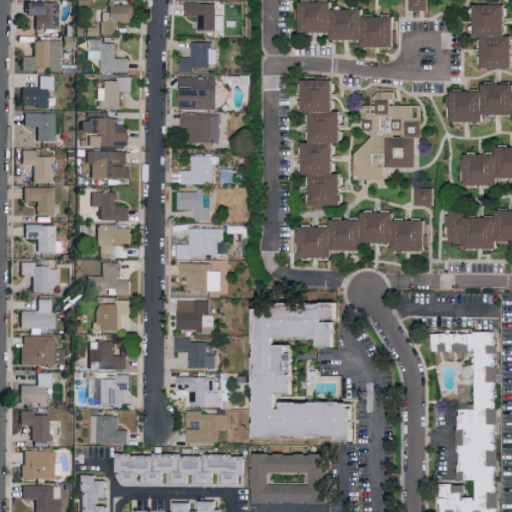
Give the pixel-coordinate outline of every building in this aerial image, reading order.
[(429,9),(429,0),(411,0),(411,9),(429,9)] [(59,1),(28,2),(28,14),(36,14),(36,28),(60,28),(59,1)] [(335,31),(335,39),(365,39),(366,47),(398,46),(398,15),(367,15),(367,8),(336,8),(336,1),(303,1),(304,31),(335,31)] [(225,29),(225,14),(217,14),(217,2),(186,2),(187,16),(199,16),(199,30),(225,29)] [(101,33),(117,33),(117,21),(134,21),(134,3),(109,3),(109,11),(101,11),(101,33)] [(507,4),(477,4),(477,36),(485,36),(484,67),(511,67),(511,34),(507,35),(507,4)] [(117,43),(103,43),(103,38),(87,38),(87,59),(99,58),(99,71),(131,70),(130,57),(117,57),(117,43)] [(61,40),(34,40),(34,55),(23,56),(23,71),(47,71),(47,70),(61,70),(61,40)] [(217,63),(218,43),(193,43),(192,56),(181,56),(181,72),(209,72),(209,63),(217,63)] [(40,86),(22,87),(23,106),(48,106),(48,90),(54,89),(54,75),(39,75),(40,86)] [(103,80),(103,86),(98,86),(98,106),(122,106),(121,90),(133,89),(133,75),(118,76),(118,80),(103,80)] [(218,77),(180,76),(180,106),(217,106),(218,77)] [(313,205),(344,205),(344,173),(337,174),(336,142),(344,142),(343,110),(337,111),(336,78),(306,79),(306,111),(312,111),(313,141),(305,141),(306,174),(313,174),(313,205)] [(455,121),(487,121),(486,114),(511,113),(511,82),(485,83),(485,90),(454,90),(455,121)] [(418,166),(418,137),(423,137),(423,104),(395,104),(395,92),(373,92),(373,104),(366,104),(366,132),(371,132),(371,148),(357,148),(357,179),(386,179),(386,166),(418,166)] [(89,145),(119,146),(119,144),(130,144),(130,124),(117,124),(118,117),(100,117),(100,112),(87,111),(87,120),(81,120),(81,131),(89,131),(89,145)] [(55,140),(55,113),(25,112),(24,125),(37,125),(37,140),(55,140)] [(191,141),(221,141),(221,113),(182,112),(182,126),(191,127),(191,141)] [(469,153),(468,184),(500,185),(500,178),(511,177),(511,146),(500,146),(500,154),(469,153)] [(33,182),(51,182),(52,156),(36,156),(36,149),(22,149),(22,164),(34,165),(33,182)] [(129,151),(87,150),(86,163),(91,163),(91,177),(133,178),(133,168),(129,168),(129,151)] [(213,183),(213,163),(217,163),(217,155),(192,154),(192,169),(183,169),(182,183),(213,183)] [(55,187),(24,186),(24,200),(37,200),(37,215),(54,215),(55,187)] [(433,204),(433,187),(416,187),(416,205),(433,204)] [(210,220),(210,206),(205,206),(204,189),(178,190),(179,208),(196,208),(196,220),(210,220)] [(91,192),(92,206),(100,206),(101,220),(131,220),(131,206),(118,206),(118,191),(91,192)] [(511,209),(500,210),(500,216),(467,217),(467,210),(447,211),(448,240),(466,240),(467,248),(500,248),(500,241),(511,240),(511,209)] [(428,250),(428,219),(397,219),(397,211),(366,212),(366,219),(334,219),(334,226),(303,226),(303,257),(334,257),(334,250),(365,250),(365,243),(396,242),(396,250),(428,250)] [(62,252),(62,240),(56,240),(56,225),(26,224),(26,238),(38,238),(38,251),(62,252)] [(131,256),(131,225),(98,225),(98,257),(116,257),(116,256),(131,256)] [(229,253),(229,240),(222,240),(222,227),(190,228),(191,243),(179,243),(179,258),(193,258),(193,254),(229,253)] [(33,291),(53,292),(53,284),(59,285),(59,267),(36,266),(36,261),(21,261),(21,275),(33,275),(33,291)] [(120,261),(102,261),(102,275),(88,276),(89,291),(106,290),(106,294),(131,294),(131,279),(120,279),(120,261)] [(222,290),(221,270),(211,270),(211,262),(181,262),(181,276),(188,276),(188,290),(222,290)] [(55,329),(56,310),(52,310),(52,298),(38,298),(38,310),(21,310),(21,328),(31,328),(31,333),(42,333),(42,328),(55,329)] [(132,313),(131,299),(117,299),(117,303),(94,303),(95,330),(123,329),(122,313),(132,313)] [(178,299),(177,329),(204,329),(204,325),(214,326),(214,314),(209,314),(210,300),(178,299)] [(260,436),(342,437),(342,441),(357,441),(357,403),(283,402),(283,394),(298,394),(299,370),(294,370),(294,361),(300,361),(300,353),(293,353),(293,345),(280,345),(280,339),(323,339),(323,347),(340,347),(340,304),(261,303),(260,436)] [(500,511),(499,332),(437,332),(437,351),(479,351),(480,406),(463,406),(464,480),(479,479),(480,497),(466,497),(466,483),(442,484),(442,511),(500,511)] [(55,336),(22,335),(22,363),(65,364),(65,348),(55,348),(55,336)] [(190,367),(217,367),(217,341),(191,341),(191,336),(178,337),(179,351),(190,350),(190,367)] [(90,369),(128,368),(127,355),(114,355),(114,340),(89,341),(90,369)] [(52,372),(37,372),(37,385),(20,384),(20,402),(46,402),(46,387),(51,387),(52,372)] [(88,379),(89,398),(99,398),(99,404),(122,403),(122,389),(131,388),(131,374),(116,374),(116,378),(88,379)] [(179,394),(191,395),(191,403),(219,404),(220,377),(179,375),(179,394)] [(31,440),(50,440),(50,415),(33,415),(33,410),(20,409),(20,424),(32,424),(31,440)] [(188,410),(188,442),(218,442),(218,429),(228,428),(228,413),(204,413),(203,409),(188,410)] [(129,443),(130,430),(120,430),(120,415),(93,414),(92,442),(129,443)] [(23,478),(54,477),(54,450),(23,450),(23,478)] [(245,453),(119,455),(119,472),(125,472),(125,482),(142,482),(142,474),(150,474),(150,483),(168,482),(168,473),(175,473),(175,482),(192,482),(192,474),(199,474),(199,483),(217,483),(217,473),(224,473),(224,483),(245,483),(245,453)] [(256,503),(328,503),(328,453),(256,453),(256,503)] [(80,511),(109,511),(110,505),(101,505),(101,497),(110,497),(109,480),(100,480),(99,474),(80,475),(80,511)] [(23,498),(35,499),(35,511),(59,511),(60,485),(23,485),(23,498)] [(224,511),(225,509),(219,509),(219,501),(202,501),(202,511),(194,511),(195,503),(177,503),(176,511),(224,511)]
